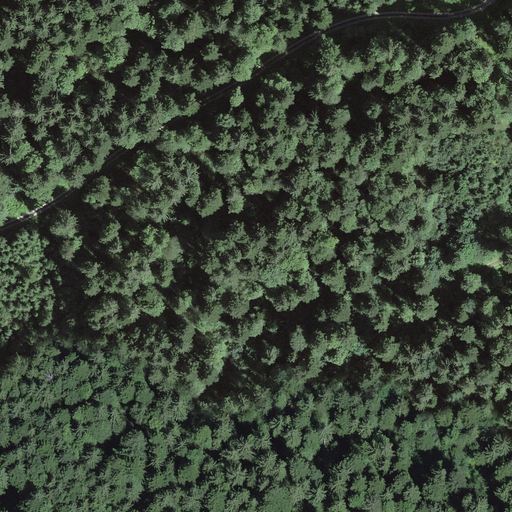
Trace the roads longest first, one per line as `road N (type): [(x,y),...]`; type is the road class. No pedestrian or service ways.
road 1 (track): [(491,0),(458,13),(373,15),(308,37),(0,227)]
road 2 (track): [(511,256),(435,296),(323,394),(208,425)]
road 3 (track): [(511,415),(483,443),(468,482),(425,511)]
